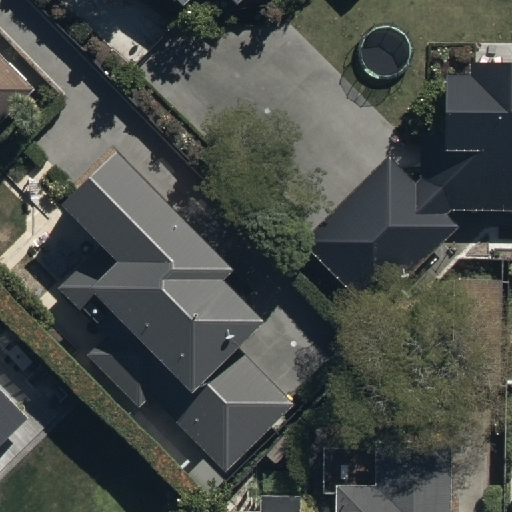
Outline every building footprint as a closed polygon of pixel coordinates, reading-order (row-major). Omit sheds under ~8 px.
[(511,200),(511,42),(468,42),(468,57),(445,57),(445,117),(417,117),(418,177),(390,149),(304,235),(380,301),(463,201),(511,200)] [(0,109),(32,78),(0,46),(0,109)] [(249,278),(110,130),(58,179),(110,235),(89,255),(81,246),(50,275),(93,321),(73,340),(126,397),(142,383),(213,459),(284,392),(224,327),(254,299),(241,285),(249,278)] [(0,432),(28,406),(0,377),(0,432)] [(378,472),(332,472),(331,511),(448,511),(449,436),(378,436),(378,472)] [(310,511),(310,507),(302,507),(302,491),(263,490),(262,507),(224,506),(223,511),(310,511)]
